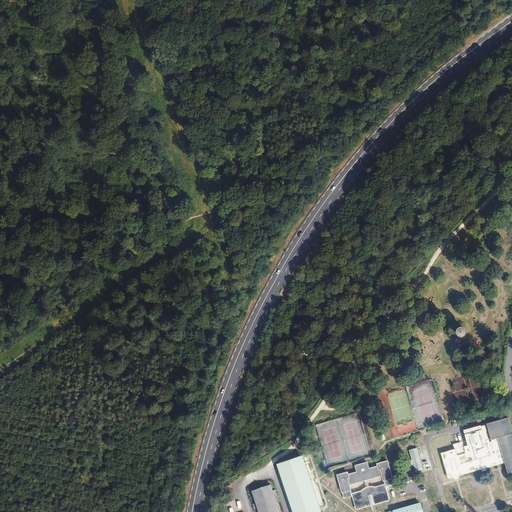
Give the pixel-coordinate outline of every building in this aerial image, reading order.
[(462,328),(461,335),(469,336),(470,329),(462,328)] [(460,432),(464,445),(442,452),(450,480),(503,464),(506,472),(511,470),(511,438),(505,418),(483,424),(487,438),(482,439),(477,427),(460,432)] [(327,443),(330,459),(341,456),(338,440),(327,443)] [(417,448),(409,450),(415,472),(423,470),(417,448)] [(319,511),(303,456),(277,465),(292,511),(319,511)] [(355,466),(357,472),(349,475),(348,472),(337,475),(344,499),(352,496),(352,494),(350,485),(382,476),(385,484),(386,487),(394,484),(388,461),(377,464),(378,467),(370,469),(368,462),(355,466)] [(361,491),(352,494),(352,496),(356,510),(389,500),(386,487),(385,484),(375,487),(372,486),(370,487),(366,488),(364,489),(361,491)] [(279,511),(271,486),(252,492),(258,511),(279,511)] [(423,511),(420,503),(389,511),(423,511)]
